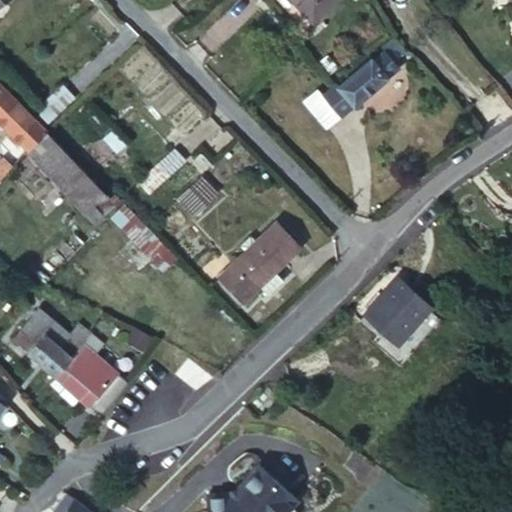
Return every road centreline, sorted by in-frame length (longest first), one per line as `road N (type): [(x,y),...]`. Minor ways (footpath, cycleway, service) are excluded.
road 1 (residential): [(23,510),(72,463),(171,434),(203,415),(369,247)]
road 2 (residential): [(120,0),(369,247)]
road 3 (residential): [(369,247),(511,132)]
